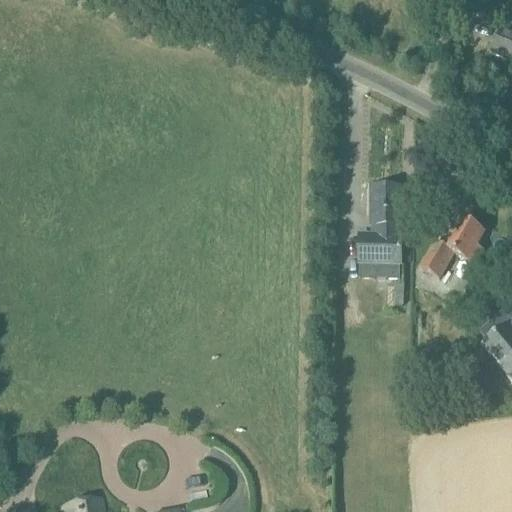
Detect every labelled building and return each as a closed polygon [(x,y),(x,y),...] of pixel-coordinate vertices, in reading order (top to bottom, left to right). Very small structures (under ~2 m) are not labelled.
[(511,35),(502,31),(492,56),(511,64),(511,35)] [(370,228),(374,228),(374,236),(358,236),(357,268),(403,269),(402,237),(398,236),(398,228),(402,228),(403,190),(371,189),(370,228)] [(445,250),(433,243),(418,270),(440,282),(455,256),(475,268),(484,253),(477,248),(485,235),(462,221),(445,250)] [(441,297),(456,274),(449,270),(434,293),(441,297)] [(494,364),(475,379),(489,396),(508,380),(511,385),(511,306),(510,309),(500,317),(488,326),(479,334),(488,346),(483,350),(494,364)] [(340,367),(341,413),(352,412),(351,366),(340,367)]
